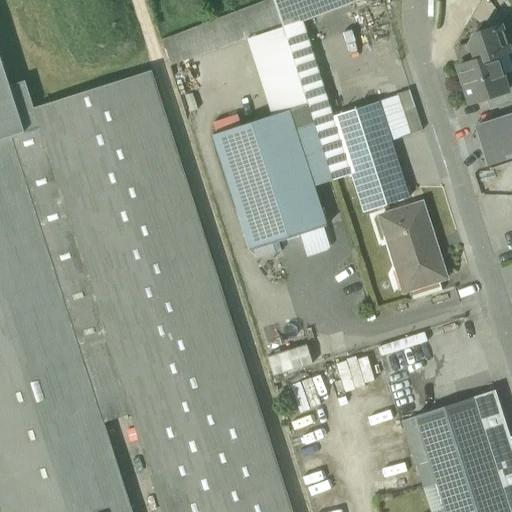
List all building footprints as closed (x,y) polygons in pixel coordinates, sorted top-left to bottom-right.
[(281,24),(273,0),(268,0),(183,32),(193,58),(281,24)] [(312,124),(313,124),(332,118),(302,23),(295,0),(273,0),(281,24),(282,29),(306,105),(312,124)] [(295,0),(302,23),(313,19),(313,18),(306,0),(295,0)] [(306,0),(313,18),(329,12),(324,0),(306,0)] [(324,0),(329,12),(361,0),(324,0)] [(483,28),(484,32),(499,27),(498,23),(483,28)] [(500,27),(499,27),(484,32),(473,36),(468,45),(474,62),(495,56),(495,57),(508,53),(500,27)] [(282,29),(248,40),(270,108),(285,103),(288,111),(306,105),(282,29)] [(161,41),(169,66),(193,58),(183,32),(161,41)] [(490,59),(495,57),(495,56),(474,62),(456,68),(468,105),(485,99),(506,92),(500,72),(494,74),(490,59)] [(500,72),(495,57),(490,59),(494,74),(500,72)] [(0,142),(11,139),(38,131),(31,109),(22,82),(7,87),(0,63),(0,142)] [(288,511),(149,72),(31,109),(38,131),(104,340),(128,417),(158,511),(288,511)] [(511,90),(506,92),(485,99),(489,111),(497,108),(511,103),(511,90)] [(397,97),(402,113),(414,109),(409,91),(396,95),(397,97)] [(397,97),(377,103),(390,142),(410,135),(402,113),(397,97)] [(269,108),(272,117),(288,111),(285,103),(270,108),(269,108)] [(408,199),(390,142),(377,103),(332,118),(350,176),(363,214),(408,199)] [(511,103),(497,108),(501,119),(511,115),(511,103)] [(306,105),(288,111),(272,117),(211,136),(248,252),(277,242),(325,227),(313,188),(331,182),(313,124),(312,124),(306,105)] [(402,113),(410,135),(422,131),(414,109),(402,113)] [(511,115),(501,119),(475,128),(487,164),(504,158),(502,155),(511,151),(511,115)] [(331,182),(350,176),(332,118),(313,124),(331,182)] [(77,348),(11,139),(0,142),(0,496),(2,502),(4,511),(128,511),(101,425),(77,348)] [(400,271),(406,290),(407,290),(437,280),(443,278),(420,205),(381,218),(398,272),(400,271)] [(277,242),(248,252),(258,260),(280,252),(277,242)] [(404,291),(406,290),(400,271),(398,272),(404,291)] [(407,290),(411,301),(441,292),(437,280),(407,290)] [(101,425),(128,417),(104,340),(77,348),(101,425)] [(303,345),(263,354),(268,373),(308,364),(303,345)] [(364,355),(337,364),(344,388),(372,379),(364,355)] [(511,511),(511,447),(494,391),(471,398),(506,511),(511,511)] [(414,417),(414,418),(428,462),(444,511),(506,511),(471,398),(414,417)] [(415,466),(428,462),(414,418),(401,422),(413,459),(416,458),(418,464),(415,465),(415,466)] [(415,466),(429,511),(443,511),(444,511),(428,462),(415,466)]
